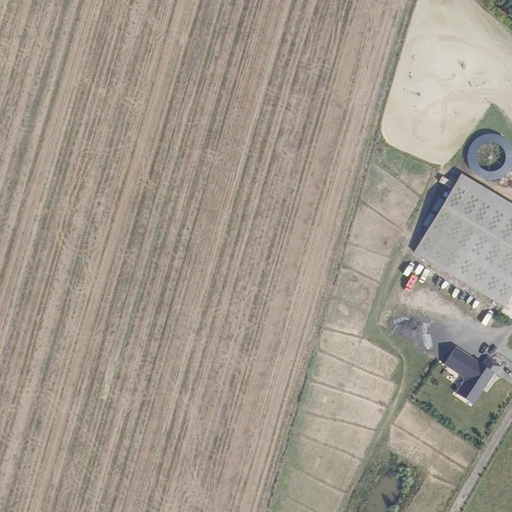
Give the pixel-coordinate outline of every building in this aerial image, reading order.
[(495,180),(502,177),(508,173),(511,166),(511,165),(511,149),(510,145),(506,139),(499,135),(492,134),(485,134),(478,137),(472,142),(468,148),(466,155),(467,162),(470,169),(474,175),(481,179),(488,181),(495,180)] [(511,202),(462,173),(416,250),(505,307),(511,294),(511,202)] [(443,177),(441,181),(452,187),(454,183),(443,177)] [(481,365),(455,348),(444,366),(464,381),(455,395),(472,407),(495,375),(481,365)] [(486,357),(481,365),(495,375),(500,367),(486,357)]
